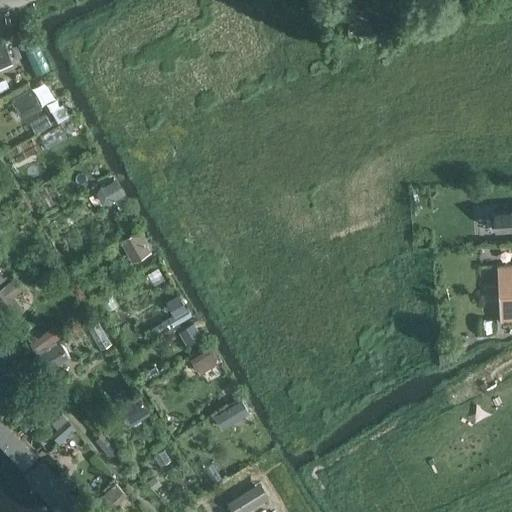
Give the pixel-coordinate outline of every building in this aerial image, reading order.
[(345,8),(349,35),(372,32),(368,0),(347,0),(348,8),(345,8)] [(0,45),(0,68),(13,63),(4,43),(0,45)] [(21,116),(41,105),(31,87),(11,98),(21,116)] [(52,111),(58,121),(68,115),(62,106),(52,111)] [(102,185),(100,188),(97,195),(103,204),(108,204),(124,194),(115,181),(104,188),(102,185)] [(511,206),(501,207),(501,225),(511,224),(511,206)] [(121,242),(132,261),(148,252),(137,233),(121,242)] [(511,266),(505,267),(497,267),(500,322),(511,321),(511,266)] [(0,291),(0,306),(3,310),(23,295),(13,282),(0,291)] [(186,309),(178,295),(166,302),(174,316),(186,309)] [(101,302),(106,311),(116,305),(111,297),(101,302)] [(492,332),(491,319),(480,320),(481,332),(492,332)] [(180,331),(187,344),(200,336),(193,324),(180,331)] [(37,352),(49,344),(43,335),(30,343),(37,352)] [(59,344),(43,354),(51,367),(67,357),(59,344)] [(447,344),(439,349),(440,364),(440,365),(454,358),(453,357),(447,344)] [(217,360),(209,348),(193,359),(201,371),(217,360)] [(16,362),(0,375),(0,384),(8,394),(28,376),(16,362)] [(150,413),(138,394),(129,400),(141,419),(150,413)] [(240,400),(215,415),(222,427),(230,422),(247,411),(245,407),(241,401),(240,400)] [(0,413),(0,440),(23,467),(36,456),(0,413)] [(57,429),(53,432),(61,441),(76,428),(69,419),(68,419),(67,421),(57,429)] [(102,433),(102,434),(95,440),(110,455),(117,449),(102,433)] [(41,459),(26,472),(60,511),(72,511),(81,505),(41,459)] [(154,477),(149,481),(155,488),(160,483),(154,477)] [(234,511),(244,511),(269,496),(258,481),(227,501),(234,511)] [(125,492),(123,489),(116,482),(106,492),(115,502),(125,492)]
